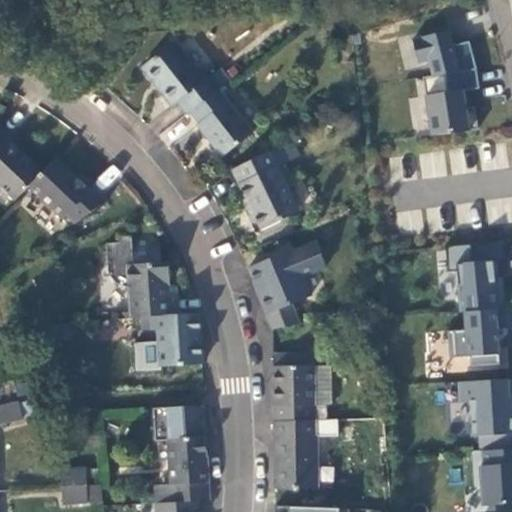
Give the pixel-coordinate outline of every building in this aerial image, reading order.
[(448,27),(412,35),(418,58),(428,56),(432,72),(475,65),(469,38),(452,42),(448,27)] [(172,52),(140,76),(170,116),(176,112),(185,124),(188,121),(220,98),(228,91),(218,78),(202,91),(172,52)] [(432,72),(427,73),(429,84),(424,85),(431,131),(477,126),(474,103),(470,104),(465,105),(462,87),(467,86),(478,85),(475,65),(432,72)] [(219,168),(253,142),(220,98),(188,121),(197,134),(195,135),(219,168)] [(9,144),(0,136),(0,200),(10,211),(25,196),(40,181),(5,148),(9,144)] [(297,221),(276,176),(299,166),(291,150),(232,178),(245,207),(240,209),(255,241),(297,221)] [(64,226),(71,233),(105,209),(91,196),(88,199),(54,166),(40,181),(25,196),(60,230),(64,226)] [(504,236),(447,242),(448,267),(457,267),(460,308),(464,307),(506,305),(503,271),(500,272),(495,272),(494,257),(499,257),(506,256),(504,236)] [(104,254),(105,282),(114,294),(126,297),(127,327),(148,326),(176,325),(175,295),(166,295),(165,272),(158,273),(157,257),(151,257),(150,245),(116,247),(116,253),(104,254)] [(246,277),(271,338),(296,333),(288,314),(309,305),(302,287),(324,278),(313,252),(291,261),(290,259),(246,277)] [(511,304),(506,305),(464,307),(465,326),(446,327),(448,353),(469,352),(469,362),(503,360),(502,343),(497,344),(496,325),(511,324),(511,304)] [(148,326),(151,378),(200,375),(197,324),(176,325),(148,326)] [(511,374),(453,378),(454,398),(464,397),(466,432),(472,432),(473,439),(505,437),(505,430),(508,429),(506,393),(511,392),(511,374)] [(329,376),(271,376),(272,431),(312,431),(312,416),(329,416),(329,376)] [(16,411),(0,415),(0,433),(21,428),(16,411)] [(272,499),(316,499),(316,447),(326,447),(326,431),(312,431),(272,431),(272,499)] [(505,437),(473,439),(473,447),(476,446),(506,445),(505,437)] [(511,444),(506,445),(476,446),(477,458),(466,459),(468,483),(475,482),(476,502),(511,499),(511,444)] [(202,446),(166,449),(169,496),(153,497),(153,511),(181,511),(194,511),(206,510),(202,446)] [(473,447),(466,447),(466,459),(477,458),(476,446),(473,447)] [(84,477),(58,478),(59,496),(85,495),(84,477)] [(59,496),(59,511),(85,511),(85,495),(59,496)]
